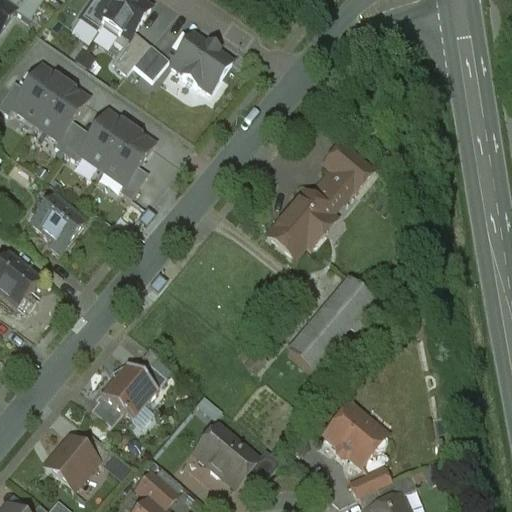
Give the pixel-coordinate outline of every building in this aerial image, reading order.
[(97,0),(95,0),(79,24),(99,38),(103,32),(102,31),(104,28),(97,23),(108,7),(97,0)] [(112,0),(108,7),(97,23),(104,28),(102,31),(103,32),(104,32),(118,42),(114,48),(123,54),(134,38),(151,14),(140,6),(142,3),(137,0),(112,0)] [(0,6),(0,34),(13,15),(0,6)] [(150,52),(134,38),(123,54),(113,68),(127,79),(133,72),(150,52)] [(207,52),(193,42),(171,72),(184,81),(182,83),(196,94),(198,91),(210,99),(232,69),(217,58),(219,56),(209,50),(207,52)] [(169,68),(150,52),(133,72),(152,88),(169,68)] [(94,65),(81,56),(75,65),(88,74),(94,65)] [(16,114),(38,129),(65,92),(43,76),(16,114)] [(38,129),(60,145),(87,107),(65,92),(38,129)] [(82,162),(105,177),(131,138),(109,123),(82,162)] [(105,177),(127,193),(154,153),(131,138),(105,177)] [(373,177),(341,150),(324,171),(331,177),(351,193),(355,197),(373,177)] [(331,177),(310,202),(330,219),(351,193),(331,177)] [(304,197),(293,212),(291,212),(282,222),(282,224),(267,242),(295,265),(306,252),(311,255),(313,253),(317,253),(327,241),(326,237),(328,235),(323,231),(332,221),(330,219),(310,202),(304,197)] [(2,202),(0,203),(0,224),(6,229),(17,215),(2,202)] [(86,230),(53,203),(31,229),(53,247),(49,252),(60,261),(64,256),(65,257),(86,230)] [(40,287),(7,260),(0,269),(0,300),(17,314),(40,287)] [(349,285),(288,358),(313,378),(374,306),(349,285)] [(159,362),(150,354),(142,364),(149,369),(152,371),(159,362)] [(140,380),(127,369),(100,401),(123,420),(125,422),(134,412),(139,409),(142,414),(157,396),(158,397),(159,396),(158,395),(140,380)] [(152,371),(149,369),(140,380),(158,395),(167,385),(152,371)] [(123,420),(100,401),(96,406),(99,408),(91,416),(112,433),(123,420)] [(387,442),(351,411),(325,441),(362,472),(375,457),(377,459),(383,457),(386,453),(387,447),(384,445),(387,442)] [(258,466),(218,432),(195,459),(210,472),(211,476),(217,481),(221,481),(221,482),(222,481),(236,493),(251,476),(259,467),(258,466)] [(115,461),(88,438),(77,450),(98,468),(104,474),(115,461)] [(77,450),(69,443),(45,473),(74,497),(98,468),(77,450)] [(266,457),(258,466),(259,467),(251,476),(265,488),(280,469),(266,457)] [(382,473),(350,488),(358,505),(377,496),(390,490),(382,473)] [(169,511),(177,503),(150,480),(136,496),(149,507),(149,506),(156,511),(169,511)] [(390,490),(377,496),(384,509),(402,501),(402,502),(417,495),(410,480),(390,490)] [(384,509),(377,511),(407,511),(402,502),(402,501),(384,509)]
